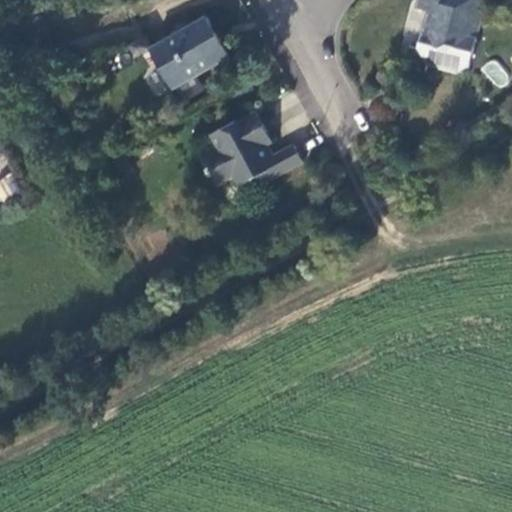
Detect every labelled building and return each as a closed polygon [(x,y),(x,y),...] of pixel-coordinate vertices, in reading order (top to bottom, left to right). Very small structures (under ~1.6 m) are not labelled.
[(474,0),(436,0),(435,6),(423,2),(412,10),(408,24),(419,28),(412,55),(422,67),(460,78),(475,25),(469,22),(474,0)] [(203,26),(148,54),(170,90),(223,62),(203,26)] [(493,58),(481,68),(497,88),(509,78),(493,58)] [(255,182),(259,188),(301,165),(291,149),(273,158),(267,163),(259,150),(265,147),(267,146),(249,115),(207,139),(214,153),(200,163),(205,172),(202,174),(205,181),(211,181),(219,194),(234,187),(237,191),(255,182)] [(267,163),(273,158),(265,147),(259,150),(267,163)]
